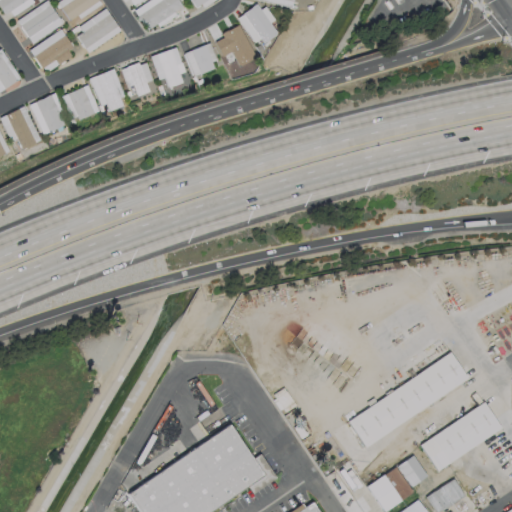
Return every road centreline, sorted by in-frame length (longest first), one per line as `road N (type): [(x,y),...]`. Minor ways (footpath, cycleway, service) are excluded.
road 1 (motorway): [(511,22),(430,56),(147,139),(0,202)]
road 2 (motorway): [(0,291),(177,222),(511,133)]
road 3 (motorway): [(511,94),(160,182),(0,244)]
road 4 (motorway): [(0,331),(227,262),(511,215)]
